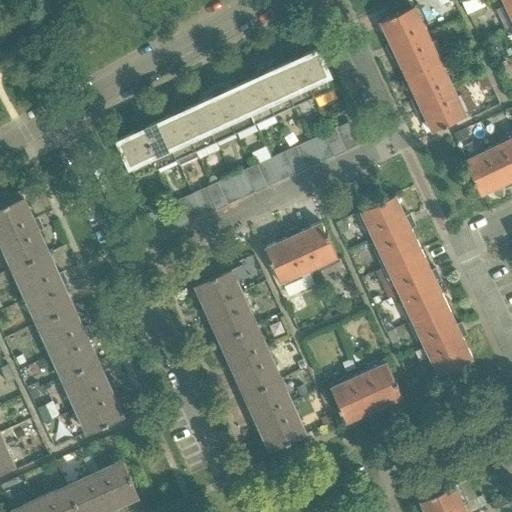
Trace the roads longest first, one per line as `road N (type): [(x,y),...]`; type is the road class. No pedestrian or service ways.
road 1 (residential): [(125,263),(399,141),(333,0)]
road 2 (residential): [(59,114),(263,0)]
road 3 (residential): [(215,462),(125,263)]
road 4 (residential): [(389,511),(369,470),(511,406)]
road 5 (residential): [(511,219),(462,243),(511,341)]
road 6 (residential): [(125,263),(59,114)]
